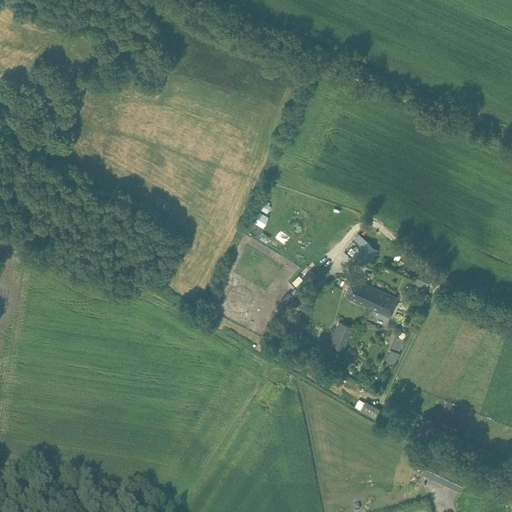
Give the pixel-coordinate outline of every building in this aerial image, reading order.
[(254,223),(263,228),(269,217),(260,212),(254,223)] [(377,250),(363,238),(359,243),(357,245),(361,249),(354,258),(363,266),(377,250)] [(395,268),(385,264),(382,271),(384,272),(382,275),(391,278),(395,268)] [(310,272),(303,280),(296,286),(301,291),(315,276),(310,272)] [(371,286),(352,277),(344,296),(371,308),(374,299),(367,296),(371,286)] [(371,286),(367,296),(374,299),(371,308),(379,312),(377,316),(387,321),(389,316),(390,317),(398,298),(371,286)] [(338,321),(328,345),(344,351),(353,327),(338,321)] [(391,350),(386,360),(395,364),(400,354),(391,350)] [(365,404),(360,412),(375,421),(380,412),(365,404)] [(427,425),(420,440),(433,445),(436,438),(437,436),(431,434),(434,428),(427,425)] [(446,446),(444,450),(453,454),(455,450),(446,446)] [(469,469),(432,451),(422,473),(459,490),(469,469)]
